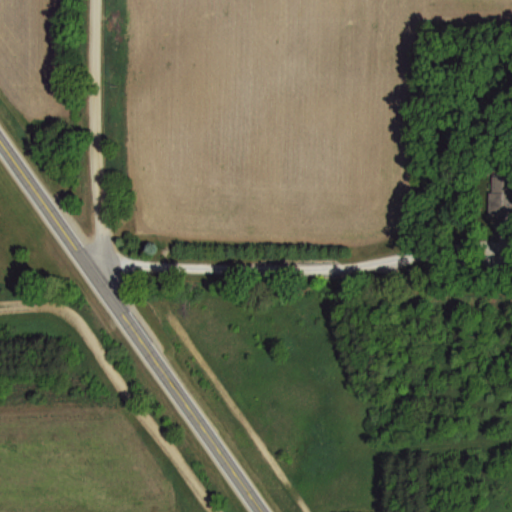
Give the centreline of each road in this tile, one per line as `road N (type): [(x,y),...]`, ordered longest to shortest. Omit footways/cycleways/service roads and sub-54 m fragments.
road 1 (primary): [(259,511),(0,145)]
road 2 (residential): [(105,263),(91,184),(94,0)]
